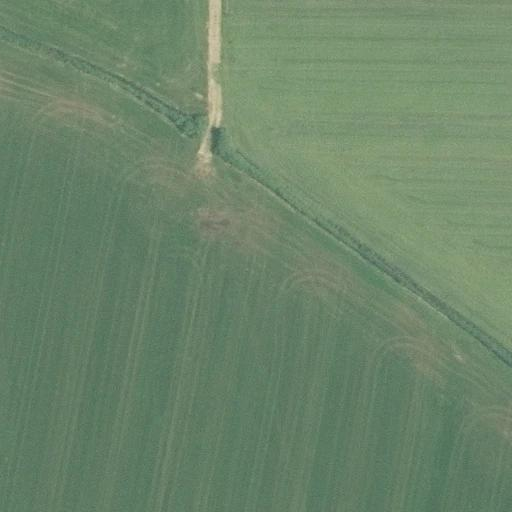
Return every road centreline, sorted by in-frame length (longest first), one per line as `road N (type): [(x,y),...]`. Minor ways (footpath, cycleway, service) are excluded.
road 1 (track): [(216,0),(215,108),(204,144),(211,170),(511,394)]
road 2 (track): [(206,159),(0,53)]
